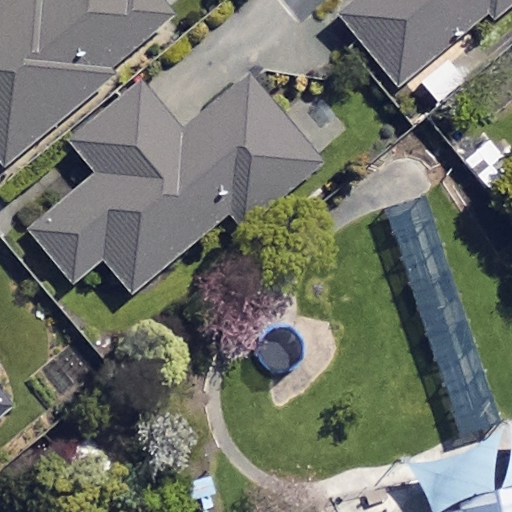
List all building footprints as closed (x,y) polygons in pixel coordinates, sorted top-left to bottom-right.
[(170,9),(161,0),(0,0),(0,159),(0,160),(170,9)] [(350,0),(336,12),(394,83),(495,0),(350,0)] [(315,160),(250,73),(175,130),(137,79),(65,134),(91,168),(21,221),(65,280),(100,254),(124,287),(230,208),(238,217),(315,160)] [(0,415),(17,402),(0,381),(0,415)] [(511,511),(511,422),(489,423),(413,463),(424,511),(511,511)]
